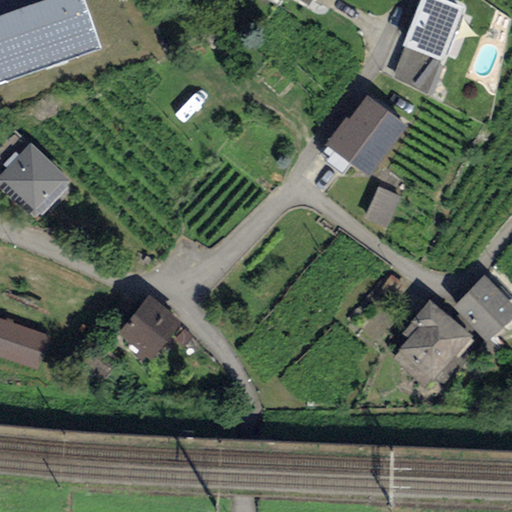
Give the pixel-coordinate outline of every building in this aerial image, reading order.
[(0,0),(0,81),(101,46),(84,0),(0,0)] [(463,4),(453,0),(418,0),(402,41),(406,43),(442,57),(463,4)] [(442,57),(406,43),(393,78),(428,92),(442,57)] [(366,90),(327,141),(353,161),(370,173),(408,123),(366,90)] [(73,179),(32,139),(0,171),(0,184),(34,218),(73,179)] [(343,175),(353,161),(327,141),(316,155),(343,175)] [(401,194),(377,185),(364,218),(388,227),(401,194)] [(511,298),(482,272),(454,303),(490,335),(511,312),(511,311),(511,298)] [(147,293),(111,336),(143,362),(179,319),(147,293)] [(396,348),(400,351),(433,378),(471,332),(429,297),(402,330),(408,334),(396,348)] [(48,333),(0,317),(0,355),(36,367),(48,333)] [(83,360),(104,378),(120,358),(99,341),(83,360)]
